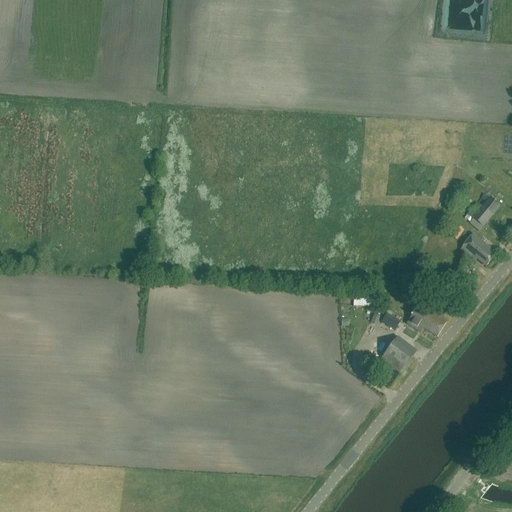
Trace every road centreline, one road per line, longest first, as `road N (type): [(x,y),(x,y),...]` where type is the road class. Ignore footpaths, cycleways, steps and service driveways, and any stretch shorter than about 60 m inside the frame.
road 1 (tertiary): [(511,258),(307,511)]
road 2 (tertiary): [(434,511),(511,416)]
